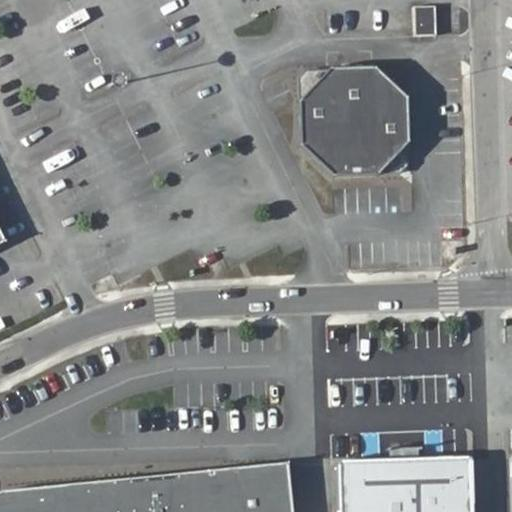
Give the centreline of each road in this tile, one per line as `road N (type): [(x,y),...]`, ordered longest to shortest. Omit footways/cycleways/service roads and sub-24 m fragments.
road 1 (unclassified): [(494,291),(166,306),(75,331),(0,366)]
road 2 (unclassified): [(486,0),(494,291)]
road 3 (unknown): [(65,263),(152,261),(199,234),(319,237)]
